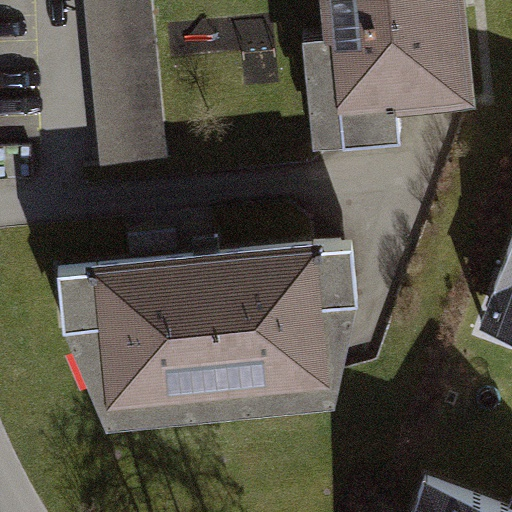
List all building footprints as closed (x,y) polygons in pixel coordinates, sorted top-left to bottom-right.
[(91,0),(103,159),(170,154),(158,0),(91,0)] [(308,0),(319,103),(458,90),(449,0),(308,0)] [(64,264),(79,409),(318,384),(303,240),(64,264)] [(511,246),(485,321),(511,330),(511,246)] [(409,511),(511,511),(511,500),(424,470),(409,511)]
